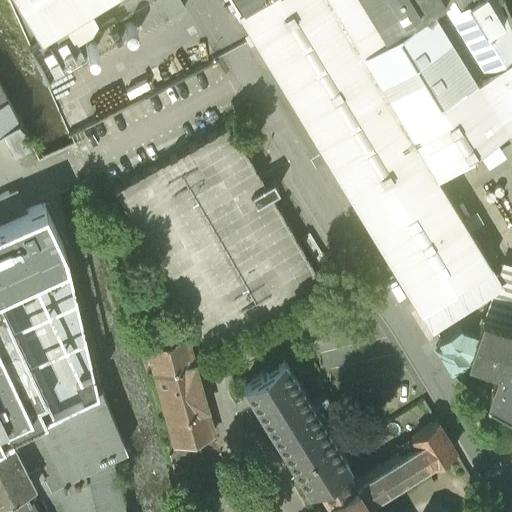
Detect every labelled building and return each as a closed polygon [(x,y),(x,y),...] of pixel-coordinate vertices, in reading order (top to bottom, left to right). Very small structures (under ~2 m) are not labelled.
[(17,0),(40,35),(97,0),(17,0)] [(174,29),(192,19),(180,0),(121,0),(128,11),(132,9),(142,26),(164,13),(174,29)] [(232,0),(236,5),(235,6),(237,10),(238,9),(255,38),(419,308),(490,264),(434,172),(511,124),(511,18),(504,0),(232,0)] [(27,48),(44,79),(83,58),(66,27),(27,48)] [(155,85),(174,75),(167,60),(148,70),(155,85)] [(0,128),(18,119),(0,85),(0,128)] [(26,135),(18,119),(0,128),(1,130),(15,156),(29,148),(22,137),(26,135)] [(229,120),(114,186),(204,344),(321,277),(271,191),(278,187),(271,177),(265,181),(229,120)] [(500,144),(483,154),(489,164),(505,154),(500,144)] [(0,436),(10,432),(97,389),(62,241),(44,202),(0,221),(0,436)] [(470,360),(470,357),(497,367),(486,399),(501,404),(500,409),(511,413),(511,325),(511,329),(481,318),(475,333),(460,328),(458,324),(437,338),(440,343),(435,346),(450,371),(470,360)] [(213,430),(186,334),(146,344),(173,441),(213,430)] [(282,356),(243,380),(292,460),(291,460),(297,471),(298,470),(308,486),(317,481),(344,464),(348,461),(282,356)] [(95,511),(123,511),(112,457),(126,450),(101,387),(97,389),(10,432),(32,476),(22,481),(28,492),(29,492),(38,487),(45,502),(56,497),(59,504),(62,511),(87,511),(95,510),(95,511)] [(355,478),(367,497),(428,459),(429,462),(453,446),(435,418),(411,433),(416,440),(355,478)] [(10,432),(0,436),(0,491),(22,481),(32,476),(10,432)] [(167,449),(174,473),(187,469),(180,445),(167,449)] [(222,459),(187,469),(174,473),(179,494),(229,479),(222,459)] [(376,511),(367,497),(355,478),(353,479),(344,464),(317,481),(335,511),(376,511)] [(22,481),(0,491),(0,511),(95,511),(95,510),(87,511),(62,511),(59,504),(50,509),(51,511),(44,511),(43,510),(39,511),(29,492),(28,492),(22,481)]
